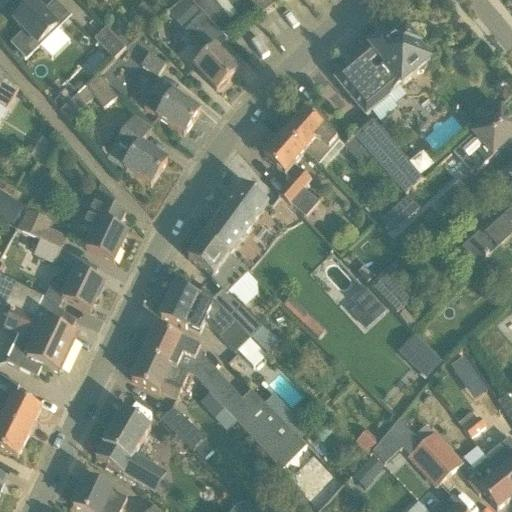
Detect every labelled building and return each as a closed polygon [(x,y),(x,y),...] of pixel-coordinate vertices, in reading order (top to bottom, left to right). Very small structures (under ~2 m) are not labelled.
[(175,10),(167,15),(185,34),(204,18),(187,0),(175,10)] [(187,0),(204,18),(225,41),(226,42),(258,18),(260,21),(288,0),(187,0)] [(10,46),(25,61),(70,17),(55,2),(42,15),(34,6),(15,24),(24,33),(10,46)] [(225,41),(204,18),(185,34),(206,58),(194,69),(217,94),(238,74),(215,51),(225,41)] [(126,51),(125,50),(118,43),(106,31),(95,42),(115,62),(126,51)] [(409,37),(406,33),(387,48),(382,42),(370,51),(371,52),(335,82),(366,119),(371,114),(380,124),(397,110),(395,107),(406,97),(400,90),(430,65),(418,50),(419,49),(417,46),(419,44),(419,40),(415,36),(411,35),(409,37)] [(159,80),(167,68),(150,57),(142,69),(159,80)] [(19,91),(1,71),(0,73),(0,125),(7,113),(6,113),(19,91)] [(118,101),(100,78),(86,91),(95,101),(105,112),(118,101)] [(185,138),(200,115),(159,88),(152,98),(153,99),(144,112),(148,114),(155,119),(185,138)] [(481,172),(511,142),(511,124),(501,113),(474,138),(485,150),(472,162),(481,172)] [(318,166),(329,153),(338,143),(325,132),(304,114),(284,137),(305,156),(305,155),(318,166)] [(375,125),(355,141),(375,165),(406,200),(423,184),(375,125)] [(152,189),(168,165),(142,147),(146,140),(129,129),(114,153),(129,163),(124,171),(152,189)] [(305,156),(284,137),(264,160),(291,184),(279,197),(306,220),(319,206),(304,192),(312,183),(295,168),(305,156)] [(31,157),(50,169),(60,151),(42,140),(31,157)] [(355,141),(345,150),(366,173),(375,165),(355,141)] [(422,153),(408,164),(419,178),(433,167),(422,153)] [(86,252),(114,266),(128,237),(120,233),(126,222),(128,217),(112,209),(115,203),(101,185),(94,200),(92,199),(77,230),(93,237),(86,252)] [(447,216),(469,195),(458,185),(437,206),(447,216)] [(230,259),(269,206),(243,187),(204,240),(230,259)] [(9,200),(0,214),(0,219),(14,229),(25,210),(9,200)] [(62,254),(69,240),(50,230),(52,225),(27,212),(18,232),(41,243),(62,254)] [(511,212),(506,218),(486,237),(500,251),(511,239),(511,227),(511,228),(511,227),(511,212)] [(393,215),(384,223),(393,233),(402,225),(393,215)] [(477,234),(460,250),(478,268),(495,252),(477,234)] [(230,259),(204,240),(196,250),(194,251),(191,255),(191,258),(188,261),(213,280),(211,282),(223,292),(228,297),(248,274),(230,259)] [(55,267),(62,254),(41,243),(34,257),(55,267)] [(104,287),(67,269),(60,284),(54,282),(45,301),(59,312),(63,303),(90,316),(104,287)] [(60,377),(77,341),(70,338),(76,324),(59,312),(45,301),(17,286),(6,308),(2,315),(10,319),(4,330),(19,338),(6,365),(37,380),(42,369),(60,377)] [(229,350),(244,334),(230,320),(212,303),(201,292),(198,300),(175,289),(161,321),(185,331),(185,330),(199,336),(205,325),(229,350)] [(411,303),(399,290),(386,303),(398,316),(411,303)] [(230,320),(244,334),(250,341),(251,342),(262,331),(261,330),(241,309),(230,320)] [(196,382),(225,413),(282,474),(307,450),(281,424),(265,407),(250,392),(241,400),(200,355),(202,352),(156,331),(144,358),(190,378),(192,380),(196,382)] [(413,340),(403,351),(430,377),(440,366),(413,340)] [(182,391),(188,378),(192,380),(190,378),(144,358),(132,384),(160,397),(160,396),(178,404),(184,392),(182,391)] [(30,437),(42,413),(15,399),(20,388),(0,377),(0,404),(9,409),(2,423),(30,437)] [(489,392),(474,402),(486,420),(501,410),(489,392)] [(274,398),(265,407),(281,424),(289,416),(290,415),(274,398)] [(511,404),(507,398),(498,404),(511,423),(511,422),(511,404)] [(205,443),(192,429),(174,411),(162,423),(193,455),(205,443)] [(161,478),(164,474),(135,457),(151,430),(123,414),(122,417),(117,418),(114,423),(115,428),(96,461),(152,493),(155,489),(163,494),(170,483),(161,478)] [(486,429),(478,420),(464,432),(464,433),(472,442),(486,429)] [(2,424),(0,422),(0,452),(18,462),(30,437),(2,423),(2,424)] [(398,422),(372,454),(383,466),(401,450),(410,460),(421,449),(414,439),(415,439),(398,422)] [(434,437),(426,428),(415,439),(414,439),(421,449),(449,481),(464,468),(436,436),(434,437)] [(436,493),(449,481),(421,449),(410,460),(408,461),(436,493)] [(511,449),(504,456),(501,452),(488,464),(511,492),(511,449)] [(511,492),(488,464),(485,461),(471,472),(476,478),(468,486),(479,499),(483,496),(496,511),(498,511),(511,501),(511,492)] [(360,472),(352,480),(364,492),(372,483),(360,472)] [(122,511),(127,502),(112,495),(112,494),(86,482),(73,510),(77,511),(122,511)] [(464,511),(466,510),(454,498),(445,507),(442,504),(434,511),(464,511)]
